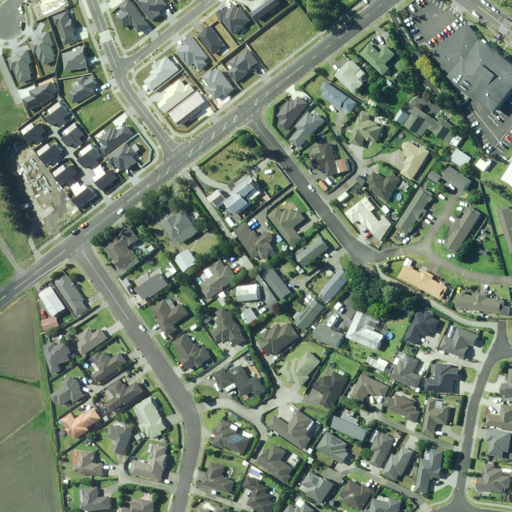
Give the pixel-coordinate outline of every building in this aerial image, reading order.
[(511,94),(511,57),(486,37),(482,41),(470,24),(431,51),(455,85),(476,101),(478,97),(498,112),(511,94)] [(377,49),(372,45),(371,43),(361,53),(384,75),(391,68),(390,67),(386,63),(390,59),(395,54),(387,45),(380,52),(377,49)] [(336,75),(355,93),(365,83),(356,74),(362,68),(355,60),(350,61),(338,73),(336,75)] [(351,112),(358,102),(326,81),(321,89),(325,91),(322,96),(333,103),(336,105),(342,109),(343,107),(351,112)] [(380,104),(372,97),(368,102),(375,109),(380,104)] [(426,113),(422,111),(416,107),(412,113),(410,116),(402,110),(401,109),(395,117),(422,136),(428,127),(456,147),(463,136),(457,132),(458,129),(441,118),(438,122),(433,118),(430,116),(426,113)] [(372,113),(370,113),(369,112),(365,110),(365,111),(363,110),(361,116),(359,115),(354,131),(353,132),(354,132),(353,134),(350,142),(351,143),(362,147),(363,145),(366,137),(367,138),(367,139),(370,140),(373,141),(373,142),(374,140),(377,142),(383,127),(381,127),(378,125),(379,123),(370,119),(372,113)] [(318,123),(317,118),(316,111),(307,113),(296,115),(296,116),(287,117),(288,128),(298,126),(298,127),(303,126),(315,124),(318,123)] [(420,148),(411,141),(410,141),(405,142),(402,147),(403,152),(405,154),(408,156),(409,157),(406,162),(405,163),(407,164),(403,171),(402,173),(413,180),(416,174),(417,173),(430,151),(422,146),(420,148)] [(329,176),(332,176),(341,173),(332,143),(320,146),(322,152),(317,154),(314,158),(313,159),(311,163),(312,167),(316,169),(317,169),(320,168),(321,170),(326,168),(325,167),(326,166),(329,176)] [(455,151),(451,158),(450,159),(465,168),(472,158),(458,148),(455,151)] [(465,175),(461,172),(451,166),(444,178),(451,182),(456,185),(460,188),(462,189),(465,191),(472,180),(465,175)] [(389,175),(387,178),(385,181),(384,180),(385,178),(376,172),(374,171),(368,180),(367,182),(369,183),(371,184),(369,188),(368,189),(370,190),(383,198),(387,201),(396,187),(401,179),(396,175),(394,174),(389,175)] [(440,182),(443,177),(436,172),(431,178),(439,183),(440,182)] [(256,191),(263,186),(259,180),(262,178),(257,174),(246,182),(240,186),(237,181),(231,185),(236,192),(238,191),(239,193),(236,196),(236,195),(232,198),(231,198),(242,213),(256,202),(254,199),(251,195),(256,192),(256,191)] [(70,190),(72,188),(75,191),(81,186),(74,178),(68,183),(66,185),(70,190)] [(434,193),(429,190),(423,186),(409,207),(424,217),(428,211),(425,209),(430,201),(431,202),(433,200),(434,198),(432,197),(434,193)] [(212,196),(220,206),(230,198),(223,188),(221,189),(212,196)] [(62,211),(66,215),(81,203),(71,191),(56,203),(62,211)] [(364,204),(362,202),(361,201),(346,213),(354,223),(358,220),(359,221),(360,220),(361,221),(362,222),(365,226),(366,227),(368,226),(369,226),(367,228),(369,230),(370,229),(374,233),(383,226),(378,219),(377,218),(371,211),(371,210),(370,211),(367,208),(364,204)] [(56,203),(55,202),(41,212),(48,221),(62,211),(56,203)] [(286,211),(283,206),(282,205),(271,214),(295,245),(292,247),(294,249),(297,247),(296,246),(306,237),(302,233),(297,227),(309,218),(305,213),(302,209),(300,210),(299,211),(296,207),(293,209),(291,207),(286,211)] [(506,233),(511,230),(511,205),(499,209),(506,233)] [(388,206),(384,209),(388,214),(393,211),(388,206)] [(481,215),(482,214),(482,213),(471,206),(469,209),(467,208),(466,210),(465,212),(466,213),(461,221),(458,219),(458,220),(455,224),(470,233),(481,215)] [(423,219),(424,217),(409,207),(397,227),(408,234),(410,231),(412,232),(413,231),(415,228),(413,227),(415,224),(416,221),(418,219),(421,222),(423,219)] [(199,224),(189,211),(189,210),(188,210),(182,214),(181,212),(174,217),(174,216),(166,221),(178,238),(179,237),(182,241),(185,242),(193,236),(193,237),(197,235),(200,232),(199,232),(202,230),(199,226),(198,224),(199,224)] [(236,225),(230,217),(227,220),(233,227),(236,225)] [(255,230),(250,223),(249,221),(237,229),(237,230),(256,258),(262,254),(265,258),(268,259),(270,257),(272,256),(272,253),(271,251),(277,248),(272,242),(275,240),(276,235),(274,232),(272,231),(269,231),(268,232),(263,235),(262,236),(257,229),(255,230)] [(457,254),(470,233),(455,224),(453,227),(452,229),(455,231),(450,239),(448,238),(447,240),(446,243),(447,243),(445,246),(457,254)] [(106,246),(124,268),(140,256),(134,248),(133,249),(131,246),(132,245),(133,245),(142,238),(133,225),(123,233),(117,238),(116,237),(111,241),(112,242),(106,246)] [(324,253),(331,248),(333,246),(325,236),(323,238),(300,256),(308,266),(311,263),(321,256),(324,253)] [(178,258),(187,271),(201,261),(192,248),(186,252),(178,258)] [(241,277),(234,267),(232,264),(229,265),(224,259),(222,260),(219,262),(218,261),(217,263),(212,266),(217,274),(212,277),(205,283),(209,288),(206,290),(212,298),(227,288),(226,287),(241,277)] [(424,287),(432,271),(427,269),(426,268),(424,272),(416,268),(417,266),(416,265),(414,264),(413,263),(412,265),(408,264),(404,271),(402,276),(424,287)] [(326,289),(325,290),(334,299),(353,277),(354,279),(356,276),(354,275),(355,275),(345,266),(344,268),(338,275),(329,285),(326,289)] [(179,272),(175,267),(166,273),(170,278),(179,272)] [(282,275),(280,272),(276,267),(266,274),(279,292),(283,297),(285,299),(295,291),(294,290),(288,283),(282,275)] [(156,278),(152,272),(151,271),(139,280),(144,286),(141,288),(140,289),(146,297),(147,299),(148,299),(152,296),(153,297),(172,284),(173,283),(165,271),(163,273),(156,278)] [(432,271),(424,287),(445,298),(451,286),(448,285),(449,283),(447,282),(445,281),(444,282),(436,278),(438,274),(436,273),(432,271)] [(75,307),(81,315),(91,308),(85,300),(87,299),(78,286),(79,285),(76,281),(75,282),(69,274),(63,278),(64,280),(59,284),(75,307)] [(241,300),(262,298),(260,284),(251,284),(247,285),(240,286),(241,300)] [(69,307),(70,307),(55,285),(43,293),(50,304),(50,305),(57,316),(69,307)] [(225,291),(221,294),(224,299),(229,296),(225,291)] [(483,309),(485,292),(479,291),(479,295),(469,294),(469,292),(468,292),(465,291),(465,293),(461,293),(459,306),(483,309)] [(485,292),(483,309),(507,313),(509,299),(505,299),(506,297),(503,296),(501,296),(501,298),(491,297),(492,293),(489,292),(485,292)] [(325,309),(328,305),(319,297),(318,298),(311,306),(305,313),(302,311),(301,310),(301,311),(297,316),(300,319),(298,321),(307,330),(321,314),(325,309)] [(175,308),(169,299),(168,298),(154,308),(158,313),(156,314),(157,315),(159,318),(161,317),(162,319),(159,320),(160,322),(170,336),(181,328),(177,323),(180,322),(192,313),(184,302),(183,303),(175,308)] [(244,330),(246,329),(241,322),(240,322),(232,311),(231,311),(228,306),(219,311),(220,312),(222,317),(218,319),(222,325),(218,328),(219,330),(215,333),(220,340),(221,341),(226,338),(227,340),(228,341),(234,337),(240,345),(246,341),(249,339),(245,332),(244,330)] [(260,317),(253,307),(245,313),(252,323),(260,317)] [(371,327),(375,318),(376,315),(362,309),(355,323),(355,324),(350,336),(381,350),(387,335),(384,333),(371,327)] [(436,314),(429,311),(427,315),(420,312),(407,341),(417,345),(422,334),(429,337),(432,332),(436,334),(441,321),(435,318),(436,314)] [(48,329),(62,325),(59,315),(57,316),(45,320),(48,329)] [(283,350),(304,336),(293,321),(286,326),(283,322),(273,329),(272,327),(271,328),(262,335),(266,340),(263,341),(272,354),(276,351),(278,354),(283,350)] [(341,330),(324,322),(323,322),(316,337),(340,348),(347,333),(341,330)] [(191,328),(194,332),(200,328),(198,324),(191,328)] [(481,335),(453,325),(449,337),(447,336),(442,350),(466,359),(471,346),(476,348),(481,335)] [(110,339),(103,329),(95,334),(91,328),(79,337),(83,341),(77,345),(85,356),(110,339)] [(193,338),(190,333),(190,332),(176,342),(185,356),(186,357),(184,358),(185,359),(186,360),(192,369),(199,364),(200,365),(201,367),(206,364),(206,363),(215,356),(208,345),(206,347),(204,348),(200,343),(200,342),(198,344),(193,338)] [(48,350),(46,350),(55,374),(63,371),(61,364),(72,360),(70,354),(73,353),(69,342),(58,346),(56,342),(46,346),(48,350)] [(312,375),(325,361),(312,350),(311,351),(307,356),(303,360),(300,358),(299,360),(295,363),(293,361),(292,361),(284,370),(292,377),(291,378),(294,382),(296,383),(298,380),(304,385),(305,386),(314,376),(312,375)] [(100,383),(131,361),(124,351),(115,357),(112,353),(111,354),(109,351),(104,354),(102,351),(94,356),(103,369),(95,375),(100,383)] [(369,362),(387,371),(392,361),(383,357),(381,360),(372,355),(369,362)] [(421,360),(410,355),(406,362),(402,360),(400,366),(396,364),(390,377),(418,390),(424,378),(415,373),(421,360)] [(261,374),(260,374),(254,378),(246,363),(231,371),(234,376),(235,379),(237,377),(247,395),(267,384),(261,374)] [(455,366),(439,364),(438,380),(428,379),(427,392),(435,393),(436,391),(455,393),(456,381),(460,381),(461,369),(454,368),(455,366)] [(227,369),(217,374),(225,390),(236,384),(227,369)] [(335,409),(352,378),(347,374),(348,372),(343,369),(342,372),(338,370),(337,372),(335,375),(334,374),(324,377),(323,379),(322,379),(319,384),(317,387),(328,394),(323,402),(333,408),(335,409)] [(190,372),(185,375),(190,382),(194,379),(190,372)] [(391,386),(364,374),(353,397),(364,402),(367,395),(370,396),(371,393),(377,395),(378,393),(386,397),(391,386)] [(64,383),(66,387),(53,396),(58,403),(61,401),(64,406),(74,399),(77,402),(87,396),(82,388),(84,387),(79,379),(77,380),(74,376),(64,383)] [(51,381),(53,386),(60,382),(57,377),(51,381)] [(129,403),(148,390),(140,380),(131,387),(128,383),(127,384),(123,378),(111,386),(118,396),(108,404),(113,412),(128,402),(129,403)] [(417,410),(419,407),(415,406),(416,403),(398,394),(396,399),(391,397),(386,407),(408,417),(407,419),(417,424),(422,413),(417,410)] [(170,426),(165,417),(161,409),(160,407),(155,396),(146,400),(146,401),(139,405),(139,406),(147,422),(142,425),(146,432),(148,431),(151,437),(155,435),(156,438),(157,437),(162,435),(165,433),(164,430),(171,427),(170,426)] [(450,424),(452,407),(446,406),(445,408),(439,407),(440,399),(431,398),(426,433),(438,435),(440,423),(450,424)] [(489,425),(511,428),(511,405),(505,404),(503,416),(491,414),(489,425)] [(90,428),(104,418),(97,408),(88,414),(88,413),(78,419),(74,413),(64,420),(70,429),(68,430),(72,436),(74,435),(77,440),(91,430),(90,428)] [(311,427),(316,420),(316,419),(301,409),(300,410),(297,415),(298,416),(292,424),(278,414),(271,425),(283,433),(307,450),(315,438),(313,437),(310,434),(313,429),(311,427)] [(371,430),(339,416),(334,427),(366,441),(371,430)] [(235,427),(236,424),(237,423),(225,418),(220,428),(219,428),(216,433),(220,435),(216,443),(228,448),(229,446),(247,454),(254,438),(252,437),(246,435),(241,432),(242,430),(240,429),(235,427)] [(130,447),(136,432),(134,432),(137,426),(129,423),(128,424),(127,427),(120,424),(120,425),(119,425),(119,426),(115,424),(114,424),(109,436),(115,438),(117,439),(119,440),(115,449),(116,450),(127,454),(128,452),(130,447)] [(382,469),(394,445),(397,446),(398,443),(396,441),(397,439),(378,429),(372,441),(377,443),(373,451),(378,453),(372,464),(382,469)] [(511,445),(511,432),(491,429),(489,441),(493,442),(491,455),(505,457),(506,451),(511,452),(511,445)] [(350,445),(329,432),(319,449),(345,465),(351,454),(346,452),(350,445)] [(285,459),(290,451),(278,443),(273,451),(272,450),(271,452),(270,453),(268,452),(266,454),(261,462),(269,467),(276,472),(275,473),(290,483),(291,482),(292,482),(294,479),(296,475),(293,474),(297,468),(296,467),(285,459)] [(167,468),(168,468),(171,454),(168,454),(170,446),(158,444),(158,445),(157,450),(154,450),(153,458),(155,458),(154,462),(147,461),(137,459),(134,473),(164,480),(167,468)] [(415,452),(405,447),(401,457),(395,454),(385,475),(398,481),(401,474),(404,475),(415,452)] [(98,459),(98,458),(98,455),(97,455),(98,450),(90,450),(83,450),(83,451),(83,456),(82,456),(81,463),(77,463),(76,471),(78,471),(78,473),(81,473),(81,472),(82,472),(82,473),(105,475),(106,464),(106,462),(104,462),(98,462),(98,459)] [(446,452),(433,450),(432,460),(422,459),(418,486),(414,486),(413,491),(430,494),(432,477),(442,479),(446,452)] [(225,475),(228,466),(214,461),(211,471),(211,472),(209,471),(205,483),(219,488),(234,494),(239,481),(232,479),(233,478),(231,477),(225,475)] [(511,470),(505,469),(497,469),(497,465),(487,464),(487,469),(485,469),(485,475),(486,476),(486,478),(485,478),(481,478),(480,490),(505,493),(505,492),(507,492),(508,488),(511,488),(511,486),(511,470)] [(324,479),(313,472),(302,490),(324,503),(336,484),(325,477),(324,479)] [(270,492),(271,489),(272,487),(263,483),(264,480),(252,474),(246,486),(247,486),(256,491),(250,504),(257,507),(256,508),(263,511),(274,511),(275,511),(280,503),(277,502),(273,499),(275,495),(270,492)] [(362,487),(353,481),(345,493),(350,496),(347,500),(363,511),(375,491),(364,484),(362,487)] [(102,497),(101,488),(101,487),(88,488),(88,489),(89,493),(87,494),(88,502),(83,502),(84,511),(90,510),(91,511),(115,508),(113,495),(112,495),(102,497)] [(157,511),(158,509),(157,508),(158,501),(145,498),(144,503),(135,501),(134,508),(127,507),(126,511),(157,511)] [(367,511),(399,511),(400,511),(402,511),(405,502),(393,499),(392,503),(376,498),(372,511),(368,509),(367,511)] [(293,505),(287,511),(315,511),(318,510),(309,503),(305,509),(302,506),(299,509),(293,505)]
